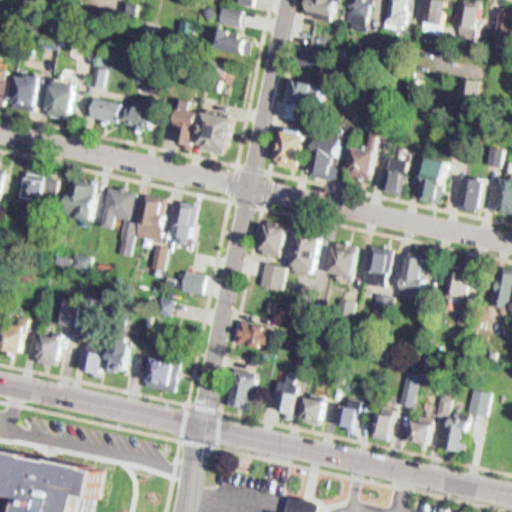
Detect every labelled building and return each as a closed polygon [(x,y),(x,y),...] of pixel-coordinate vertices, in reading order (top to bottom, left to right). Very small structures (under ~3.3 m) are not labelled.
[(245,4),(229,0),(225,0),(222,18),(218,17),(213,41),(245,47),(249,31),(232,28),(234,17),(242,18),(245,4)] [(345,17),(347,0),(321,0),(320,14),(345,17)] [(352,0),(369,0),(367,18),(350,16),(352,0)] [(389,0),(405,0),(405,5),(410,5),(409,17),(387,15),(389,0)] [(427,0),(444,0),(442,16),(426,14),(427,0)] [(461,0),(478,0),(475,26),(458,24),(461,0)] [(489,4),(473,0),(465,33),(481,37),(489,4)] [(511,6),(500,3),(492,35),(511,40),(511,36),(511,6)] [(72,45),(103,45),(103,31),(72,31),(72,45)] [(304,41),(299,64),(316,68),(321,44),(304,41)] [(115,50),(104,49),(102,84),(113,85),(115,50)] [(229,54),(220,90),(208,86),(216,51),(229,54)] [(108,60),(98,58),(95,78),(105,79),(108,60)] [(0,61),(0,99),(7,101),(13,74),(8,73),(10,64),(0,61)] [(26,65),(44,69),(36,104),(13,99),(19,69),(25,70),(26,65)] [(462,70),(458,88),(470,90),(474,72),(462,70)] [(77,78),(55,73),(47,108),(69,113),(77,78)] [(312,76),(309,96),(293,93),(297,73),(312,76)] [(486,80),(470,75),(465,94),(481,98),(486,80)] [(330,81),(305,77),(301,98),(326,103),(330,81)] [(89,86),(70,78),(56,110),(76,119),(89,86)] [(96,89),(124,96),(118,118),(90,110),(96,89)] [(181,91),(175,116),(180,118),(175,135),(179,136),(177,142),(188,145),(198,105),(192,103),(194,94),(181,91)] [(133,92),(126,120),(149,126),(156,99),(133,92)] [(209,110),(200,108),(202,100),(192,97),(183,141),(202,145),(209,110)] [(293,98),(288,116),(304,119),(308,102),(293,98)] [(204,105),(195,136),(225,145),(234,113),(204,105)] [(377,135),(369,176),(343,171),(349,138),(368,142),(374,114),(389,117),(385,137),(377,135)] [(306,127),(298,162),(278,158),(286,123),(306,127)] [(341,131),(333,172),(314,168),(317,150),(309,148),(312,133),(320,134),(321,127),(341,131)] [(354,136),(330,130),(321,173),(345,178),(354,136)] [(505,139),(501,160),(487,157),(491,137),(505,139)] [(382,178),(388,149),(365,144),(359,174),(382,178)] [(507,164),(509,147),(498,146),(496,163),(507,164)] [(410,153),(407,171),(401,169),(398,185),(382,182),(385,163),(390,164),(392,150),(410,153)] [(448,154),(440,198),(417,194),(424,150),(448,154)] [(418,159),(401,155),(393,187),(410,191),(418,159)] [(449,203),(458,160),(437,155),(428,198),(449,203)] [(0,157),(9,160),(0,190),(0,157)] [(28,163),(21,191),(43,197),(47,183),(59,186),(63,172),(28,163)] [(511,168),(511,204),(493,202),(498,166),(511,168)] [(482,171),(475,206),(456,202),(463,167),(482,171)] [(96,176),(88,213),(62,207),(67,185),(71,186),(75,171),(96,176)] [(466,208),(485,211),(491,178),(471,175),(466,208)] [(109,179),(99,219),(113,222),(116,211),(125,213),(121,228),(135,231),(138,215),(131,213),(137,185),(109,179)] [(103,218),(105,183),(78,182),(76,217),(103,218)] [(136,229),(144,192),(161,195),(159,207),(167,209),(162,234),(136,229)] [(181,196),(172,232),(191,237),(195,220),(189,219),(193,199),(181,196)] [(198,244),(204,206),(188,203),(182,241),(198,244)] [(287,218),(280,249),(260,244),(267,214),(287,218)] [(288,258),(297,229),(277,223),(268,251),(288,258)] [(297,225),(293,250),(300,252),(297,265),(316,269),(323,230),(297,225)] [(168,239),(163,263),(152,261),(157,236),(168,239)] [(333,236),(328,265),(352,269),(357,240),(333,236)] [(371,236),(364,276),(386,280),(393,240),(371,236)] [(74,245),(72,262),(88,265),(91,248),(74,245)] [(158,266),(169,268),(173,247),(162,245),(158,266)] [(364,274),(366,249),(342,247),(340,272),(364,274)] [(56,248),(73,252),(71,260),(54,257),(56,248)] [(406,249),(399,289),(420,293),(428,253),(406,249)] [(436,257),(416,254),(409,296),(429,299),(436,257)] [(266,255),(261,277),(283,281),(287,259),(266,255)] [(99,256),(98,262),(113,266),(114,259),(99,256)] [(469,265),(464,290),(439,285),(444,260),(469,265)] [(182,262),(208,268),(204,287),(178,281),(182,262)] [(292,265),(272,262),(269,287),(289,289),(292,265)] [(511,267),(511,284),(508,301),(492,298),(499,264),(511,267)] [(470,300),(476,272),(454,267),(448,296),(470,300)] [(378,284),(374,305),(391,308),(395,288),(378,284)] [(162,290),(157,308),(172,311),(177,293),(162,290)] [(356,294),(352,313),(336,309),(340,290),(356,294)] [(81,295),(64,291),(58,317),(75,321),(81,295)] [(108,297),(93,294),(90,313),(105,316),(108,297)] [(268,295),(266,305),(273,307),(276,296),(268,295)] [(87,300),(72,296),(67,322),(82,325),(87,300)] [(470,301),(466,316),(457,314),(460,299),(470,301)] [(19,309),(17,318),(14,316),(13,322),(3,319),(0,328),(0,345),(17,351),(28,311),(19,309)] [(246,312),(239,338),(269,346),(276,320),(246,312)] [(34,325),(12,322),(8,348),(30,351),(34,325)] [(62,328),(41,324),(35,354),(56,358),(62,328)] [(62,365),(72,338),(53,331),(44,359),(62,365)] [(130,337),(123,368),(105,364),(112,333),(130,337)] [(115,368),(134,372),(140,342),(121,338),(115,368)] [(84,342),(79,362),(100,367),(105,346),(84,342)] [(433,351),(430,361),(421,358),(423,348),(433,351)] [(180,355),(151,350),(145,380),(174,385),(180,355)] [(432,364),(429,374),(420,371),(422,361),(432,364)] [(234,362),(258,367),(249,404),(226,399),(234,362)] [(418,366),(411,398),(398,395),(405,363),(418,366)] [(298,377),(292,411),(277,408),(279,394),(274,394),(277,373),(284,375),(285,367),(293,368),(292,376),(298,377)] [(421,405),(425,373),(413,371),(408,403),(421,405)] [(491,386),(486,409),(471,405),(476,383),(491,386)] [(325,389),(319,416),(298,412),(303,389),(308,390),(310,385),(325,389)] [(363,392),(360,406),(358,405),(353,426),(333,421),(339,397),(346,398),(348,388),(363,392)] [(450,409),(452,391),(439,389),(436,407),(450,409)] [(333,397),(313,394),(310,419),(330,421),(333,397)] [(454,414),(458,397),(448,396),(445,412),(454,414)] [(398,402),(392,434),(373,430),(377,406),(385,408),(387,400),(398,402)] [(471,407),(463,449),(442,445),(448,411),(454,412),(456,405),(471,407)] [(433,409),(426,440),(407,436),(411,414),(417,415),(419,407),(433,409)] [(453,449),(473,452),(478,417),(458,415),(453,449)] [(417,439),(437,442),(440,422),(420,418),(417,439)] [(0,511),(0,444),(115,471),(109,497),(102,495),(98,511),(0,511)] [(290,511),(292,503),(329,511),(328,511),(290,511)]
